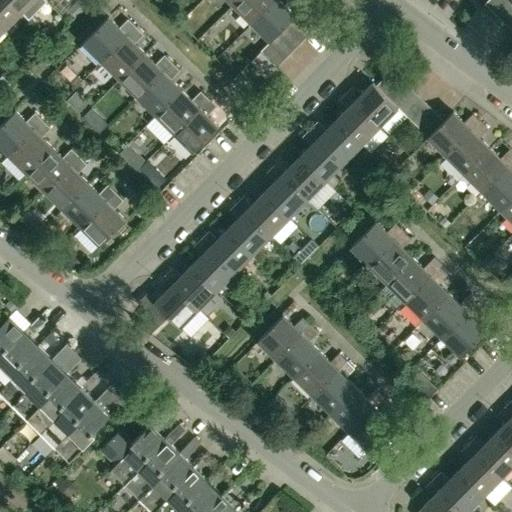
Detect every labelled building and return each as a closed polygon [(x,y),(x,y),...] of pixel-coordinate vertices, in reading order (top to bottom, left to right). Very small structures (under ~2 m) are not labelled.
[(10,0),(0,0),(0,26),(5,31),(23,13),(10,0)] [(10,0),(23,13),(35,0),(10,0)] [(79,0),(70,10),(77,17),(89,6),(82,0),(79,0)] [(238,0),(234,4),(252,22),(274,0),(238,0)] [(296,15),(286,5),(290,0),(274,0),(252,22),(271,41),(279,32),(288,24),(296,15)] [(488,0),(485,3),(494,12),(505,0),(488,0)] [(511,0),(505,0),(494,12),(502,20),(511,10),(511,0)] [(321,23),(305,7),(296,15),(313,32),(321,23)] [(511,27),(511,10),(502,20),(511,29),(511,27)] [(304,40),(313,32),(296,15),(288,24),(304,40)] [(84,42),(103,61),(137,26),(129,18),(120,27),(110,17),(84,42)] [(296,49),(304,40),(288,24),(279,32),(296,49)] [(103,61),(121,79),(146,53),(136,43),(144,34),(137,26),(103,61)] [(279,32),(271,41),(287,57),(296,49),(279,32)] [(271,41),(262,50),(278,67),(287,57),(271,41)] [(252,60),(269,77),(278,67),(262,50),(252,60)] [(121,79),(139,97),(173,62),(165,54),(156,63),(146,53),(121,79)] [(139,97),(157,115),(182,89),(172,79),(181,70),(173,62),(139,97)] [(393,68),(377,85),(385,93),(401,77),(393,68)] [(82,79),(76,73),(69,80),(75,86),(82,79)] [(410,86),(401,77),(385,93),(394,102),(410,86)] [(373,81),(362,92),(355,84),(347,92),(380,125),(398,107),(394,102),(385,93),(377,85),(373,81)] [(398,107),(402,110),(418,94),(410,86),(394,102),(398,107)] [(157,115),(175,132),(209,98),(201,90),(193,99),(182,89),(157,115)] [(347,107),(336,118),(362,143),(380,125),(347,92),(339,99),(347,107)] [(427,103),(418,94),(402,110),(411,119),(427,103)] [(194,151),(219,125),(209,115),(217,106),(209,98),(175,132),(194,151)] [(435,111),(427,103),(411,119),(419,127),(435,111)] [(16,110),(0,126),(0,144),(9,154),(43,120),(35,112),(27,121),(16,110)] [(428,136),(447,155),(481,121),(473,113),(465,122),(454,111),(444,120),(435,111),(419,127),(428,136)] [(95,128),(100,133),(109,124),(104,118),(95,128)] [(336,118),(326,128),(318,120),(310,128),(344,161),(362,143),(336,118)] [(9,154),(27,172),(53,146),(43,137),(51,128),(43,120),(9,154)] [(447,155),(465,173),(490,147),(480,137),(489,129),(481,121),(447,155)] [(366,141),(378,155),(397,139),(385,125),(366,141)] [(311,143),(300,154),(326,180),(344,161),(310,128),(302,136),(311,143)] [(129,143),(120,152),(126,159),(136,150),(129,143)] [(27,172),(40,184),(45,190),(79,156),(72,148),(63,157),(53,146),(27,172)] [(465,173),(483,191),(511,161),(511,151),(509,149),(501,157),(490,147),(465,173)] [(300,154),(290,165),(282,157),(274,165),(308,198),(326,180),(300,154)] [(45,190),(64,208),(89,182),(79,173),(88,164),(79,156),(45,190)] [(147,161),(139,169),(145,176),(155,167),(148,160),(147,161)] [(511,161),(483,191),(501,209),(511,197),(511,161)] [(275,180),(264,191),(290,216),(308,198),(274,165),(266,172),(275,180)] [(64,208),(82,226),(116,192),(108,184),(99,193),(89,182),(64,208)] [(430,189),(423,196),(432,205),(439,198),(430,189)] [(264,191),(254,201),(246,194),(238,201),(272,235),(290,216),(264,191)] [(126,219),(115,208),(124,200),(116,192),(82,226),(101,244),(126,219)] [(511,197),(501,209),(511,219),(511,197)] [(17,201),(10,208),(19,216),(25,208),(17,201)] [(238,217),(228,228),(253,253),(272,235),(238,201),(229,209),(238,217)] [(446,228),(451,223),(445,217),(440,221),(446,228)] [(377,220),(351,246),(370,264),(404,230),(396,223),(388,231),(377,220)] [(228,228),(218,238),(209,229),(201,238),(235,272),(253,253),(228,228)] [(370,264),(388,282),(413,256),(403,246),(411,238),(404,230),(370,264)] [(203,253),(192,264),(217,289),(235,272),(201,238),(193,246),(203,253)] [(74,251),(65,260),(74,269),(83,260),(74,251)] [(495,272),(504,263),(495,254),(486,263),(495,272)] [(388,282),(406,300),(440,266),(432,258),(424,267),(413,256),(388,282)] [(192,264),(181,274),(174,267),(166,274),(199,308),(217,289),(192,264)] [(406,300),(424,318),(450,292),(439,282),(448,274),(440,266),(406,300)] [(181,326),(199,308),(166,274),(157,282),(166,290),(155,301),(158,304),(150,312),(161,324),(169,315),(181,326)] [(424,318),(442,336),(476,302),(469,294),(460,303),(450,292),(424,318)] [(4,303),(13,312),(18,306),(10,299),(4,303)] [(461,355),(486,329),(475,318),(484,309),(476,302),(442,336),(461,355)] [(295,325),(284,314),(258,339),(277,358),(311,324),(303,316),(295,325)] [(0,358),(8,351),(5,348),(23,329),(9,315),(0,324),(0,358)] [(37,317),(30,323),(35,328),(41,321),(37,317)] [(223,331),(229,338),(236,331),(229,324),(223,331)] [(277,358),(295,376),(320,350),(310,340),(319,331),(311,324),(277,358)] [(0,358),(0,387),(23,365),(20,362),(38,344),(23,329),(5,348),(8,351),(0,358)] [(56,335),(51,331),(45,338),(49,342),(56,335)] [(0,387),(0,392),(12,405),(38,380),(34,376),(52,357),(38,344),(20,362),(23,365),(0,387)] [(59,351),(63,356),(70,349),(65,345),(59,351)] [(295,376),(313,394),(347,360),(340,352),(331,361),(320,350),(295,376)] [(12,405),(26,419),(51,393),(48,389),(66,371),(52,357),(34,376),(38,380),(12,405)] [(313,394),(331,412),(357,386),(346,376),(355,368),(347,360),(313,394)] [(26,419),(40,432),(66,407),(62,404),(80,385),(66,371),(48,389),(51,393),(26,419)] [(430,380),(422,372),(413,381),(422,390),(430,380)] [(98,377),(93,373),(87,379),(91,383),(98,377)] [(40,432),(55,447),(80,421),(77,417),(94,399),(80,385),(62,404),(66,407),(40,432)] [(331,412),(350,430),(383,396),(376,388),(367,396),(357,386),(331,412)] [(278,393),(270,402),(276,410),(285,401),(278,393)] [(394,423),(383,412),(391,404),(383,396),(350,430),(368,448),(394,423)] [(70,461),(82,449),(96,435),(93,432),(110,415),(94,399),(77,417),(80,421),(55,447),(70,461)] [(506,422),(496,432),(511,448),(511,411),(505,405),(497,413),(506,422)] [(165,416),(156,407),(149,414),(158,423),(165,416)] [(110,470),(124,483),(149,458),(146,455),(164,436),(151,422),(133,440),(121,428),(99,451),(114,466),(110,470)] [(186,428),(183,425),(180,422),(173,429),(179,435),(186,428)] [(511,448),(496,432),(485,443),(476,434),(469,442),(503,475),(511,466),(511,448)] [(195,435),(187,444),(193,451),(202,442),(195,435)] [(124,483),(138,498),(163,473),(161,470),(179,451),(164,436),(146,455),(149,458),(124,483)] [(469,458),(459,468),(485,494),(503,475),(469,442),(461,450),(469,458)] [(138,498),(152,511),(177,487),(174,483),(193,464),(179,451),(161,470),(163,473),(138,498)] [(152,511),(179,511),(192,500),(188,497),(207,478),(193,464),(174,483),(177,487),(152,511)] [(459,468),(449,479),(440,471),(433,478),(467,511),(485,494),(459,468)] [(76,486),(67,477),(64,479),(60,475),(54,481),(59,485),(57,487),(68,496),(76,486)] [(179,511),(203,511),(222,493),(207,478),(188,497),(192,500),(179,511)] [(434,494),(423,505),(429,511),(466,511),(467,511),(433,478),(425,486),(434,494)] [(230,511),(236,507),(222,493),(203,511),(230,511)]
